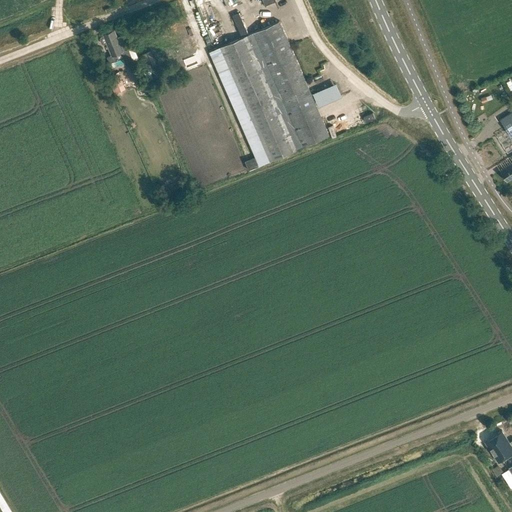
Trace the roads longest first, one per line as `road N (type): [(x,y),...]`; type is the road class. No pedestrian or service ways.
road 1 (unclassified): [(220,511),(511,396)]
road 2 (unclassified): [(297,0),(349,75),(392,108),(427,110)]
road 3 (unclassified): [(0,61),(156,0)]
road 4 (primary): [(511,243),(427,110)]
road 5 (primary): [(427,110),(376,0)]
